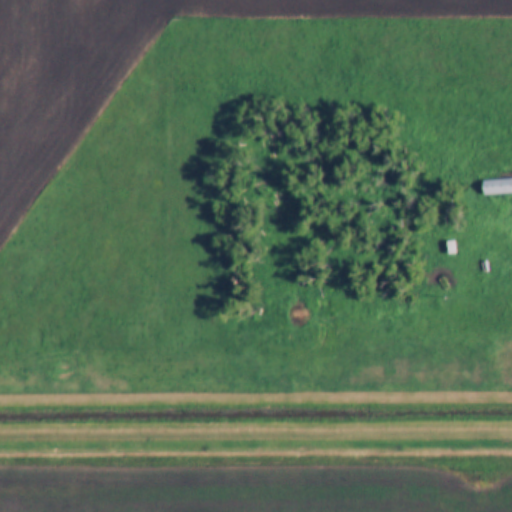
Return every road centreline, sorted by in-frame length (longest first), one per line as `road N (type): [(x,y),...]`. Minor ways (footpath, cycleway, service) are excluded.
road 1 (track): [(0,440),(511,444)]
road 2 (track): [(434,326),(336,375),(305,380),(0,381)]
